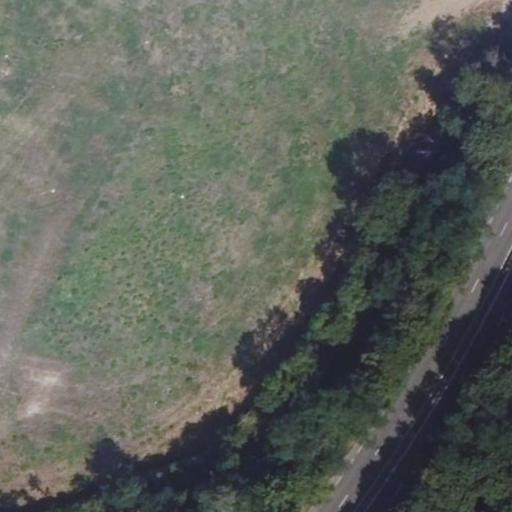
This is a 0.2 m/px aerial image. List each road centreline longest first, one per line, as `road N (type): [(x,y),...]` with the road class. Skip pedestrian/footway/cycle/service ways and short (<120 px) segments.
road 1 (secondary): [(511,208),(333,511)]
road 2 (secondary): [(383,511),(432,441),(511,292)]
